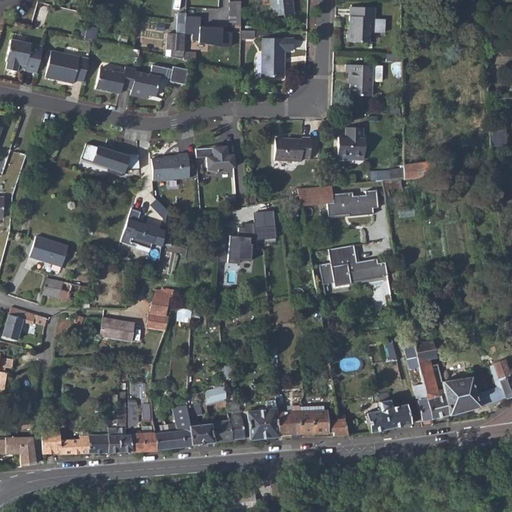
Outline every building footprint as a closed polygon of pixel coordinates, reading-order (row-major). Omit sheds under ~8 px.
[(269,0),(271,16),(292,13),(290,0),(269,0)] [(241,5),(240,2),(230,2),(230,25),(240,25),(241,5)] [(346,23),(346,42),(368,43),(369,32),(383,33),(384,20),(374,19),(374,8),(350,7),(349,18),(351,18),(351,23),(346,23)] [(185,15),(176,14),(175,34),(184,35),(184,34),(185,16),(185,15)] [(200,17),(185,16),(184,34),(193,35),(192,42),(199,41),(199,44),(219,45),(219,46),(232,46),(233,32),(223,31),(224,28),(200,27),(200,17)] [(86,28),(85,37),(94,39),(96,29),(86,28)] [(171,51),(170,59),(182,59),(184,35),(175,34),(166,33),(165,50),(171,51)] [(24,69),(36,72),(42,45),(10,38),(6,60),(7,60),(5,68),(17,70),(17,67),(18,63),(25,64),(24,68),(24,69)] [(261,38),(261,64),(263,65),(263,76),(282,76),(283,62),(280,62),(281,57),(283,57),(283,50),(292,49),(292,39),(261,38)] [(88,57),(51,49),(45,76),(73,82),(74,79),(83,81),(88,57)] [(187,71),(152,63),(150,73),(135,70),(131,88),(130,94),(145,97),(146,93),(155,95),(159,77),(185,83),(187,71)] [(125,65),(123,72),(99,67),(95,87),(112,91),(112,88),(120,90),(121,86),(131,88),(135,70),(136,68),(125,65)] [(345,65),(345,72),(349,73),(349,96),(370,97),(371,82),(381,83),(381,67),(345,65)] [(490,145),(507,145),(507,127),(490,127),(490,145)] [(338,138),(337,156),(364,157),(365,139),(362,139),(362,129),(345,129),(345,138),(338,138)] [(273,138),(272,160),(299,161),(299,158),(308,158),(309,137),(301,136),(300,138),(273,138)] [(84,142),(79,158),(107,166),(105,170),(120,175),(122,169),(134,168),(133,153),(109,148),(108,148),(108,149),(107,149),(84,142)] [(231,146),(195,148),(195,158),(205,157),(206,170),(217,172),(218,168),(233,167),(231,146)] [(150,158),(152,181),(188,178),(186,153),(178,153),(178,155),(168,156),(168,157),(163,158),(150,158)] [(431,161),(402,164),(402,169),(402,178),(432,174),(431,161)] [(389,170),(389,179),(400,178),(402,178),(402,169),(389,170)] [(500,173),(492,174),(494,194),(500,193),(499,185),(501,184),(500,173)] [(400,178),(389,179),(391,189),(401,187),(400,178)] [(389,179),(382,180),(384,198),(389,197),(387,189),(391,189),(389,179)] [(330,185),(297,189),(300,206),(327,203),(328,216),(346,214),(345,212),(349,211),(350,216),(372,213),(371,207),(377,207),(375,189),(364,190),(365,194),(352,196),(351,192),(331,195),(330,185)] [(139,211),(129,208),(118,243),(134,248),(135,245),(149,249),(150,244),(162,248),(162,244),(164,230),(136,221),(139,211)] [(253,213),(254,224),(255,238),(256,241),(276,238),(274,212),(253,213)] [(254,224),(245,224),(245,228),(239,229),(239,237),(231,236),(228,262),(237,263),(237,260),(250,261),(252,244),(250,244),(251,239),(255,238),(254,224)] [(36,236),(35,238),(30,256),(61,265),(66,247),(67,245),(36,236)] [(353,244),(327,249),(330,262),(318,264),(322,284),(333,282),(334,286),(351,283),(350,282),(387,277),(385,262),(377,263),(376,258),(356,261),(353,244)] [(46,277),(42,290),(41,294),(74,301),(75,304),(82,304),(82,308),(88,308),(88,303),(91,301),(93,299),(92,297),(93,289),(88,289),(88,287),(73,284),(46,277)] [(145,327),(162,329),(167,315),(165,315),(168,296),(152,294),(149,313),(147,312),(145,327)] [(45,317),(10,306),(8,312),(1,335),(16,340),(21,321),(32,324),(32,322),(43,326),(43,324),(45,317)] [(190,321),(192,308),(178,307),(177,320),(190,321)] [(76,315),(73,322),(79,325),(82,318),(76,315)] [(101,317),(98,335),(129,341),(132,322),(101,317)] [(382,343),(385,363),(395,361),(392,341),(382,343)] [(432,341),(413,345),(415,357),(417,361),(429,359),(436,357),(432,341)] [(0,385),(3,386),(5,371),(1,370),(1,366),(11,367),(13,359),(0,356),(0,385)] [(415,357),(406,359),(409,369),(418,367),(417,361),(415,357)] [(429,359),(417,361),(418,367),(425,399),(430,420),(431,420),(447,415),(442,394),(437,396),(430,365),(429,359)] [(470,377),(440,380),(442,394),(447,415),(476,408),(511,394),(511,367),(506,370),(502,360),(488,366),(495,386),(475,394),(470,377)] [(137,382),(137,393),(137,397),(142,399),(142,401),(146,401),(147,382),(137,382)] [(223,386),(205,391),(207,404),(209,403),(215,401),(224,399),(224,395),(223,386)] [(116,388),(116,393),(116,402),(124,402),(125,390),(121,390),(121,388),(116,388)] [(277,392),(274,392),(274,401),(278,435),(291,434),(292,437),(299,437),(299,433),(298,411),(297,405),(291,405),(291,411),(281,412),(280,395),(278,394),(277,392)] [(364,413),(368,433),(410,424),(405,404),(390,407),(387,392),(376,395),(379,409),(364,413)] [(186,400),(185,407),(186,415),(201,412),(200,403),(191,404),(191,394),(186,393),(186,400)] [(224,399),(215,401),(216,409),(226,406),(224,399)] [(425,399),(416,400),(420,421),(430,420),(425,399)] [(174,422),(170,423),(171,430),(168,431),(170,448),(191,445),(191,444),(188,426),(186,415),(185,407),(186,400),(181,401),(182,405),(172,406),(174,422)] [(345,400),(333,402),(334,409),(346,407),(345,400)] [(210,406),(207,406),(207,411),(216,409),(215,401),(209,403),(210,406)] [(246,411),(249,438),(249,439),(277,436),(278,435),(274,401),(269,401),(270,409),(246,411)] [(124,402),(116,402),(116,412),(124,412),(124,402)] [(310,411),(298,411),(299,433),(327,432),(326,420),(325,410),(319,410),(310,411)] [(232,412),(227,412),(228,419),(232,440),(244,438),(241,419),(239,411),(232,412)] [(116,412),(116,423),(123,423),(125,423),(124,412),(116,412)] [(336,419),(331,419),(332,432),(332,435),(347,435),(343,419),(343,417),(336,419)] [(228,419),(209,422),(209,423),(212,442),(232,440),(228,419)] [(159,431),(153,432),(155,450),(170,448),(168,431),(171,430),(170,423),(164,423),(159,424),(159,431)] [(209,423),(188,426),(191,444),(212,442),(209,423)] [(59,431),(41,432),(42,454),(53,453),(53,454),(88,453),(88,452),(88,435),(79,435),(78,439),(59,439),(59,431)] [(127,432),(116,433),(118,452),(130,451),(127,432)] [(141,432),(127,432),(130,451),(143,450),(141,432)] [(142,432),(141,432),(143,450),(155,450),(153,432),(151,432),(142,432)] [(106,433),(88,434),(88,435),(88,452),(107,452),(106,433)] [(107,433),(106,433),(107,452),(118,452),(116,433),(107,433)] [(32,436),(2,437),(3,454),(18,454),(19,465),(34,464),(32,436)] [(511,448),(511,444),(493,447),(495,458),(511,455),(511,448)] [(227,487),(228,492),(228,495),(246,493),(245,485),(227,487)] [(246,493),(228,495),(229,511),(244,511),(256,511),(254,492),(246,493)]
